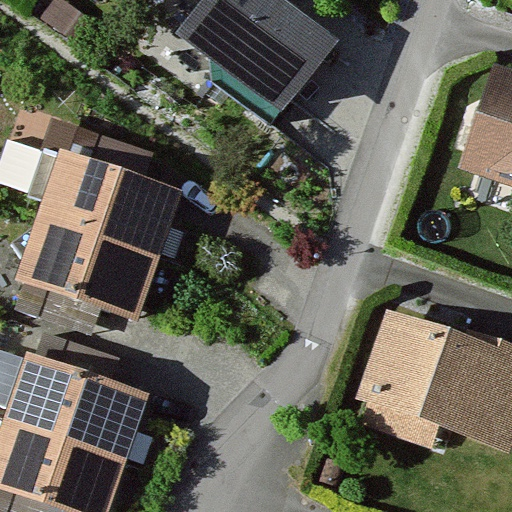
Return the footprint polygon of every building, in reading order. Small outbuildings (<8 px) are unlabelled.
[(280,0),(204,0),(177,36),(279,113),(334,41),(280,0)] [(511,80),(498,76),(467,172),(511,186),(511,80)] [(176,189),(61,150),(19,276),(134,315),(176,189)] [(511,428),(511,349),(396,308),(355,422),(427,448),(435,427),(504,452),(511,428)] [(105,511),(146,394),(29,355),(0,440),(0,483),(84,511),(105,511)]
